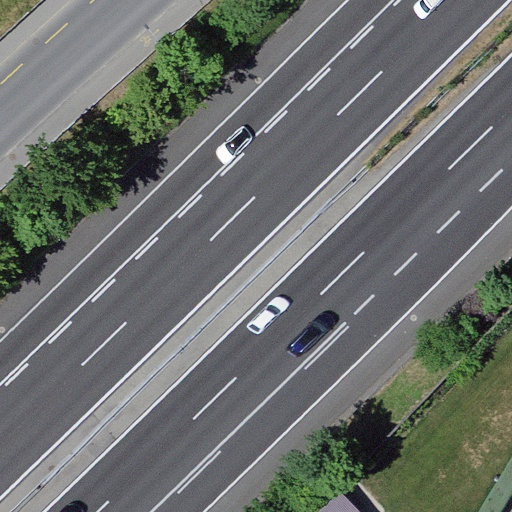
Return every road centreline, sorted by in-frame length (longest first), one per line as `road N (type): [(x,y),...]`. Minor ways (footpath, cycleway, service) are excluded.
road 1 (motorway): [(452,0),(0,443)]
road 2 (motorway): [(102,511),(511,111)]
road 3 (secondary): [(0,127),(142,0)]
